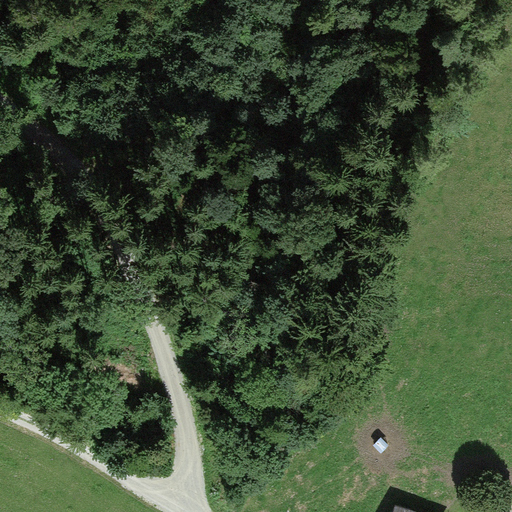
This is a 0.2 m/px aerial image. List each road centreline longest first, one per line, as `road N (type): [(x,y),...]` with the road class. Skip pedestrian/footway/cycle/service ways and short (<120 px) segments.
road 1 (track): [(0,107),(47,142),(105,215),(152,327),(178,417),(192,482),(187,510)]
road 2 (track): [(0,408),(189,511)]
